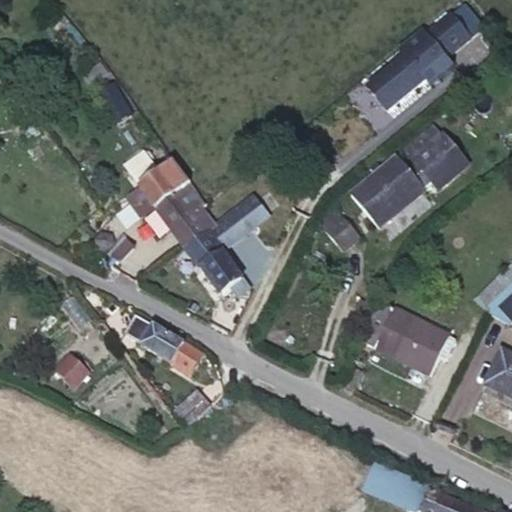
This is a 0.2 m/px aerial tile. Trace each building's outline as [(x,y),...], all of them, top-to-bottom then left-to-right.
[(425,30),(402,48),(410,58),(372,89),(390,111),(428,80),(432,85),(454,67),(449,62),(473,42),(452,17),(429,36),(425,30)] [(114,87),(99,95),(108,111),(123,102),(114,87)] [(413,163),(435,144),(430,138),(407,157),(413,163)] [(465,166),(442,139),(435,144),(458,171),(465,166)] [(378,229),(431,184),(436,190),(458,171),(435,144),(413,163),(415,165),(408,171),(400,162),(386,174),(380,168),(373,174),(378,180),(354,201),(378,229)] [(206,207),(174,163),(127,197),(142,218),(154,209),(184,249),(216,225),(203,209),(206,207)] [(237,242),(275,214),(260,195),(223,223),(237,242)] [(359,238),(340,215),(322,230),(342,252),(359,238)] [(250,290),(222,252),(231,245),(216,225),(184,249),(183,249),(220,299),(231,290),(237,299),(250,290)] [(488,315),(511,289),(511,266),(475,302),(488,315)] [(510,326),(511,323),(511,289),(492,311),(510,326)] [(366,331),(381,300),(369,293),(364,304),(359,301),(349,322),(366,331)] [(445,361),(455,341),(379,303),(366,331),(361,342),(430,376),(439,359),(445,361)] [(185,344),(154,325),(153,326),(136,317),(124,336),(193,375),(204,357),(184,344),(185,344)] [(511,399),(511,356),(502,351),(485,387),(511,399)] [(90,374),(71,357),(55,374),(74,390),(90,374)] [(352,363),(339,390),(353,397),(367,370),(352,363)] [(189,428),(211,408),(197,392),(174,413),(189,428)] [(407,511),(421,511),(433,490),(374,466),(363,494),(407,511)] [(486,511),(434,487),(433,490),(421,511),(486,511)]
